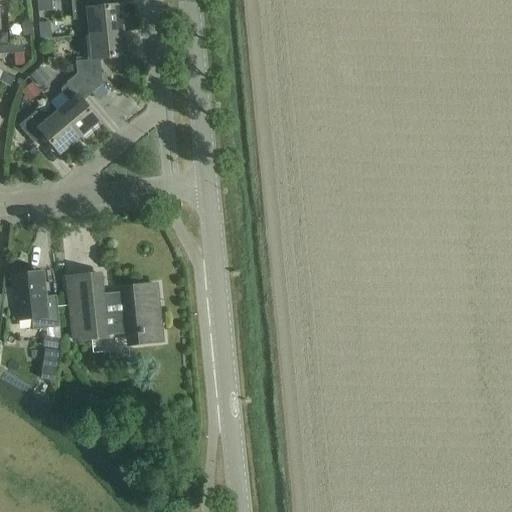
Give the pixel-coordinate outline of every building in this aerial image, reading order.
[(87,20),(89,36),(124,32),(121,7),(95,9),(94,0),(70,0),(73,21),(87,20)] [(54,12),(53,1),(37,2),(38,13),(54,12)] [(49,23),(39,24),(40,39),(50,38),(49,23)] [(31,24),(23,25),(24,38),(32,37),(32,34),(31,24)] [(75,63),(76,75),(102,86),(100,61),(126,58),(124,32),(89,36),(91,61),(75,63)] [(0,35),(0,46),(8,46),(7,35),(0,35)] [(10,46),(11,55),(12,55),(21,54),(24,54),(23,45),(10,46)] [(0,55),(11,55),(10,46),(8,46),(0,46),(0,55)] [(21,54),(12,55),(13,67),(22,66),(21,54)] [(39,68),(29,76),(39,88),(49,80),(39,68)] [(0,82),(9,87),(13,79),(4,74),(0,80),(0,82)] [(70,102),(61,109),(84,136),(100,123),(83,102),(102,86),(76,75),(66,84),(67,85),(62,89),(61,92),(70,102)] [(30,83),(21,91),(29,100),(38,93),(30,83)] [(60,156),(84,136),(61,109),(45,123),(36,112),(18,126),(33,144),(43,136),(60,156)] [(13,278),(17,325),(32,326),(33,332),(59,329),(56,298),(44,299),(42,275),(13,278)] [(103,301),(102,293),(100,277),(66,280),(72,341),(107,338),(107,336),(125,334),(125,336),(127,336),(126,334),(138,333),(140,345),(162,342),(159,312),(155,313),(152,290),(157,289),(157,287),(122,291),(122,299),(103,301)] [(44,333),(42,345),(57,348),(59,336),(44,333)] [(144,420),(133,421),(134,432),(145,431),(144,420)]
